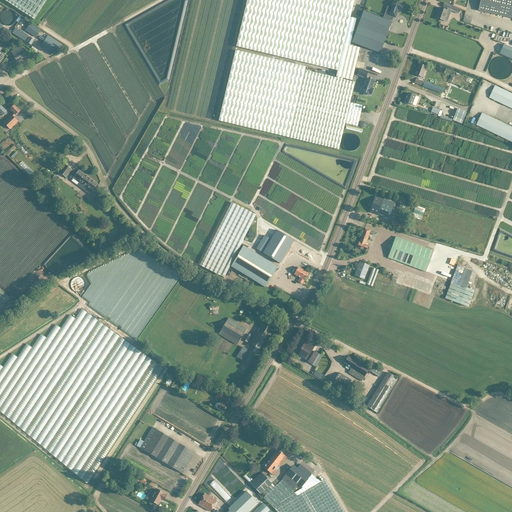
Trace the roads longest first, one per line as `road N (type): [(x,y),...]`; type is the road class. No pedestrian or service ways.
road 1 (unclassified): [(292,322),(145,234),(112,198),(78,136),(7,80)]
road 2 (tertiary): [(292,322),(319,278),(423,0)]
road 3 (track): [(511,397),(461,405),(292,322)]
road 4 (tertiary): [(179,511),(292,322)]
